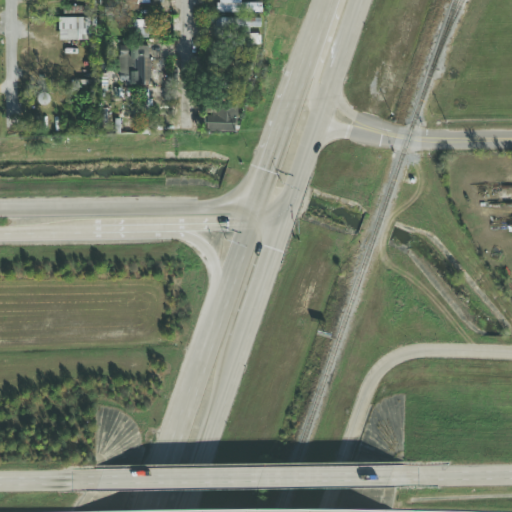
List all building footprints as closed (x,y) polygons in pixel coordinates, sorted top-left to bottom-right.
[(241,0),(217,0),(218,13),(262,12),(261,3),(241,3),(241,0)] [(96,18),(58,18),(58,41),(96,40),(96,18)] [(135,35),(148,33),(147,20),(133,22),(135,35)] [(125,86),(150,85),(150,46),(119,47),(120,79),(124,79),(125,86)] [(236,132),(236,104),(215,104),(215,116),(207,116),(207,132),(236,132)]
